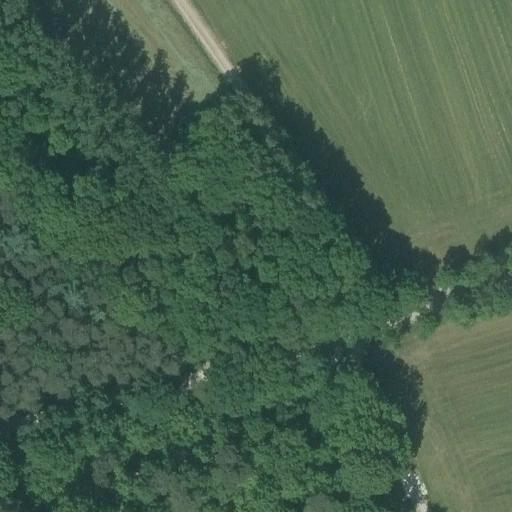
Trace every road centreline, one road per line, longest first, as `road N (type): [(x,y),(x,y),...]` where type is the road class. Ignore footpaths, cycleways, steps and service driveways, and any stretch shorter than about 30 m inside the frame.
road 1 (track): [(392,311),(0,425)]
road 2 (track): [(182,0),(392,311)]
road 3 (track): [(420,511),(338,332)]
road 4 (track): [(511,275),(392,311)]
